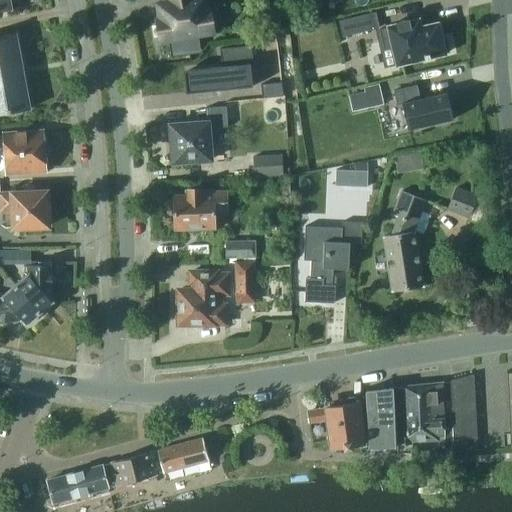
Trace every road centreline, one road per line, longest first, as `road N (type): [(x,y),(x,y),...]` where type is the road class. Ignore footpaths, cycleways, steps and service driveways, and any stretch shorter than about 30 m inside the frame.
road 1 (tertiary): [(125,396),(511,343)]
road 2 (residential): [(125,396),(124,192),(112,72)]
road 3 (residential): [(87,77),(99,193),(100,396)]
road 4 (residential): [(511,159),(498,8)]
